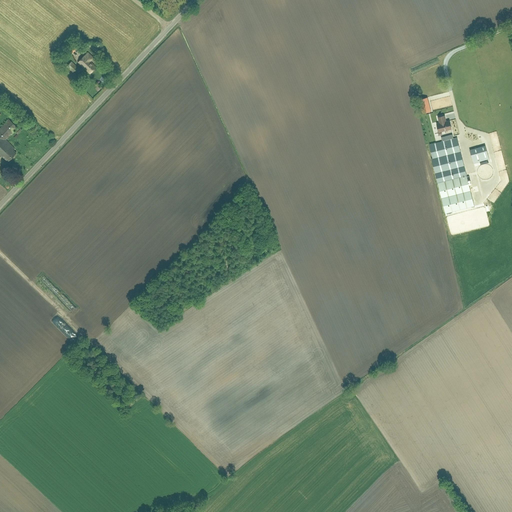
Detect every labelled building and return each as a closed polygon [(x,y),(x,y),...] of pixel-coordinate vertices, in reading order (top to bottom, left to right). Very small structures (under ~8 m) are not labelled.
[(73,45),(68,50),(71,53),(76,48),(73,45)] [(96,67),(90,62),(93,58),(88,52),(84,56),(84,55),(78,62),(87,70),(90,73),(96,67)] [(66,66),(73,72),(78,67),(71,61),(66,66)] [(419,99),(423,113),(431,111),(427,97),(419,99)] [(439,132),(451,129),(449,121),(445,122),(445,120),(444,116),(438,117),(440,123),(437,124),(439,132)] [(0,156),(1,155),(7,161),(15,152),(13,150),(14,148),(6,140),(17,128),(8,119),(0,127),(0,156)] [(19,126),(14,131),(17,134),(22,129),(19,126)] [(457,137),(430,144),(433,158),(432,158),(437,180),(466,173),(457,137)] [(470,149),(474,163),(489,159),(485,145),(470,149)] [(474,205),(466,175),(437,182),(445,213),(474,205)]
